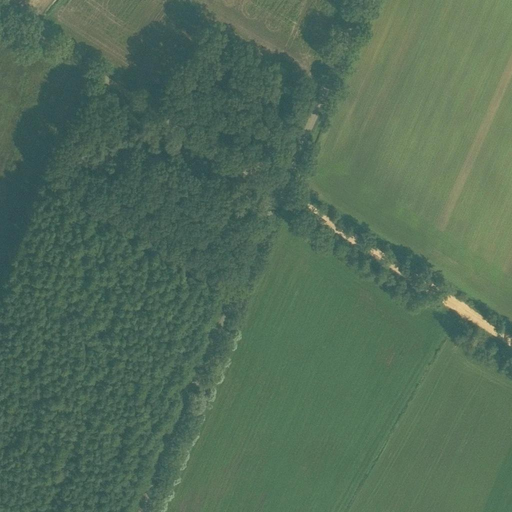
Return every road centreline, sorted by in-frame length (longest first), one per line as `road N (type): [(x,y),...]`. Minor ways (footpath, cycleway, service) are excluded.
road 1 (unclassified): [(141,511),(284,186)]
road 2 (unclassified): [(284,186),(0,5)]
road 3 (track): [(284,186),(511,336)]
road 4 (unclassified): [(284,186),(366,0)]
